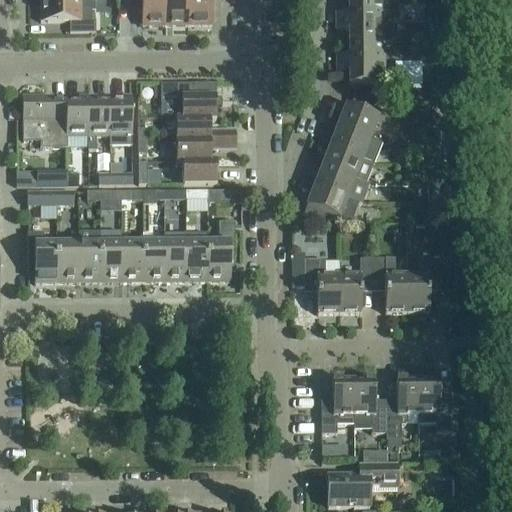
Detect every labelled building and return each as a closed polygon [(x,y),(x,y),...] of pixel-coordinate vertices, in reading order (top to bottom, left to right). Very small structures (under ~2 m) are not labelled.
[(164,29),(164,0),(129,0),(141,0),(141,29),(164,29)] [(187,0),(164,0),(164,29),(187,29),(187,0)] [(187,0),(187,29),(211,28),(210,0),(187,0)] [(40,1),(40,25),(69,25),(69,36),(95,36),(95,23),(90,23),(90,13),(80,13),(80,1),(40,1)] [(397,2),(383,2),(348,2),(348,14),(335,15),(335,24),(394,23),(397,23),(397,2)] [(429,13),(422,13),(422,23),(430,23),(432,23),(432,13),(429,13)] [(394,45),(394,23),(335,24),(335,33),(348,32),(348,45),(383,45),(394,45)] [(422,37),(410,37),(410,45),(422,45),(422,37)] [(383,45),(348,45),(348,58),(336,58),(336,67),(383,66),(383,45)] [(383,66),(336,67),(336,76),(348,75),(348,84),(348,89),(350,89),(354,89),(352,100),(383,106),(383,89),(384,89),(421,88),(421,66),(395,66),(395,80),(383,80),(383,66)] [(175,122),(215,122),(215,108),(221,108),(221,99),(209,100),(209,88),(215,88),(215,87),(160,87),(160,103),(175,103),(175,122)] [(122,104),(108,105),(108,140),(109,149),(131,149),(131,140),(131,118),(131,98),(129,98),(129,101),(122,101),(122,104)] [(44,99),(21,99),(22,144),(39,143),(39,152),(65,152),(65,105),(51,105),(51,102),(44,102),(44,99)] [(108,140),(108,105),(94,105),(94,101),(87,101),(87,99),(86,99),(86,101),(87,140),(87,153),(96,153),(95,140),(108,140)] [(345,109),(337,130),(370,142),(378,121),(383,106),(352,100),(350,111),(345,109)] [(87,140),(86,101),(79,101),(79,105),(65,105),(65,152),(66,152),(66,140),(87,140)] [(215,122),(175,122),(175,144),(215,144),(215,133),(214,133),(214,135),(209,135),(209,122),(215,122)] [(370,142),(337,130),(331,143),(320,139),(318,145),(362,162),(373,167),(381,147),(370,142)] [(137,144),(147,144),(147,132),(137,132),(137,144)] [(147,157),(147,144),(137,144),(137,157),(147,157)] [(215,144),(175,144),(175,166),(181,166),(216,166),(216,164),(209,165),(209,152),(214,152),(214,154),(216,154),(215,144)] [(362,162),(318,145),(316,151),(327,156),(321,170),(354,182),(365,187),(373,167),(362,162)] [(138,166),(137,187),(146,187),(147,166),(138,166)] [(216,187),(216,166),(181,166),(182,188),(216,187)] [(305,179),(302,186),(357,207),(361,208),(369,188),(365,187),(354,182),(321,170),(316,184),(305,179)] [(66,178),(66,173),(35,173),(35,189),(66,189),(66,178)] [(109,189),(109,178),(97,177),(97,189),(109,189)] [(131,177),(109,178),(109,189),(131,189),(131,177)] [(78,178),(66,178),(66,189),(78,189),(78,178)] [(302,186),(300,192),(311,196),(305,211),(303,217),(303,218),(301,217),(301,219),(314,224),(330,223),(331,221),(338,223),(351,224),(357,207),(302,186)] [(214,194),(206,195),(206,203),(206,207),(214,207),(234,207),(234,194),(214,194)] [(73,195),(55,196),(55,209),(73,209),(73,195)] [(98,195),(86,195),(87,204),(99,204),(98,195)] [(120,204),(120,195),(98,195),(99,204),(120,204)] [(142,195),(120,195),(120,204),(142,204),(142,195)] [(154,195),(142,195),(142,204),(142,206),(150,206),(150,204),(154,204),(154,195)] [(185,195),(173,195),(173,204),(185,204),(185,195)] [(206,195),(185,195),(185,204),(206,203),(206,195)] [(55,209),(55,196),(26,196),(26,209),(55,209)] [(54,221),(55,210),(38,210),(38,221),(54,221)] [(420,217),(420,227),(434,227),(434,217),(420,217)] [(218,246),(206,246),(207,286),(229,286),(229,274),(234,274),(234,226),(218,226),(218,246)] [(43,235),(27,235),(27,275),(34,275),(34,287),(56,287),(56,247),(49,247),(47,247),(43,235)] [(99,235),(77,235),(77,247),(77,287),(99,287),(99,235)] [(120,235),(99,235),(99,287),(121,286),(120,247),(120,235)] [(185,236),(163,237),(164,244),(164,286),(185,286),(185,236)] [(206,236),(185,236),(185,286),(207,286),(206,246),(206,236)] [(142,286),(164,286),(164,244),(142,238),(142,247),(142,286)] [(77,287),(77,247),(56,247),(56,287),(77,287)] [(142,286),(142,247),(120,247),(121,286),(142,286)] [(303,257),(291,257),(291,291),(303,291),(316,291),(316,318),(338,317),(338,279),(324,279),(324,263),(323,263),(303,263),(303,257)] [(416,266),(416,278),(406,278),(406,317),(428,317),(428,289),(440,289),(440,261),(420,261),(416,266)] [(372,290),(371,262),(358,263),(359,279),(338,279),(338,317),(360,317),(360,290),(372,290)] [(391,262),(371,262),(372,290),(384,290),(384,317),(406,317),(406,278),(395,279),(395,266),(391,262)] [(353,429),(352,381),(331,381),(332,410),(321,410),(321,400),(320,400),(320,438),(336,437),(336,429),(353,429)] [(374,381),(352,381),(353,429),(353,433),(370,432),(370,437),(385,437),(385,409),(374,409),(374,381)] [(396,409),(385,409),(385,437),(385,443),(400,443),(400,429),(404,429),(406,427),(405,419),(417,419),(417,381),(396,381),(396,409)] [(417,381),(417,419),(417,427),(434,427),(435,437),(450,436),(450,398),(449,398),(449,402),(438,403),(438,381),(417,381)] [(334,448),(320,448),(320,455),(320,461),(334,461),(334,448)] [(456,452),(443,452),(443,465),(457,465),(456,452)] [(396,467),(385,467),(378,467),(358,467),(358,480),(326,480),(326,511),(346,511),(368,511),(368,491),(396,490),(396,467)]
